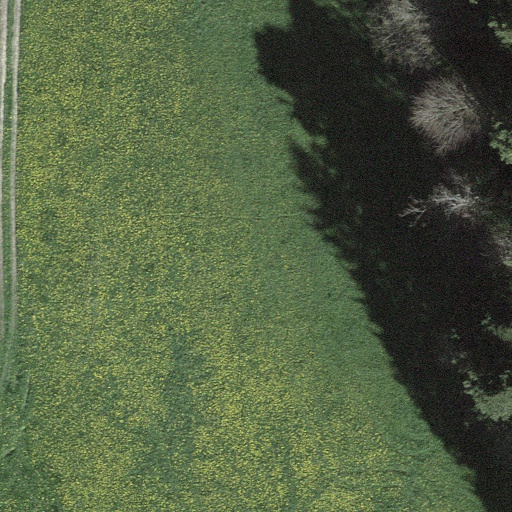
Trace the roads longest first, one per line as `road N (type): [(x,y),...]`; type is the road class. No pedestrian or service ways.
road 1 (track): [(511,368),(468,222),(385,0)]
road 2 (track): [(16,0),(11,305),(0,366)]
